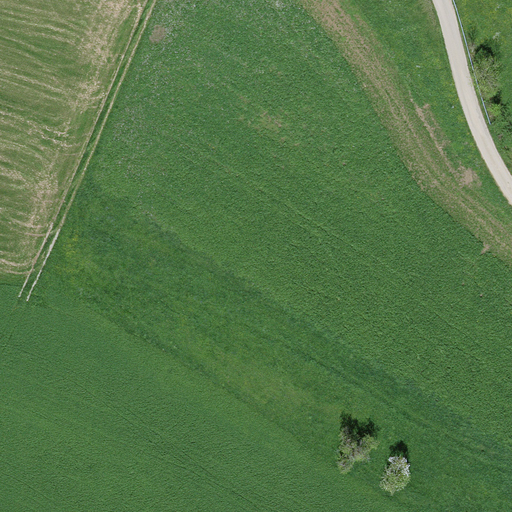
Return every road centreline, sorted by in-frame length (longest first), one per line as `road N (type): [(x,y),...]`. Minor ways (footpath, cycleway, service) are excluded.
road 1 (track): [(146,0),(29,284)]
road 2 (residential): [(440,0),(467,99),(511,190)]
